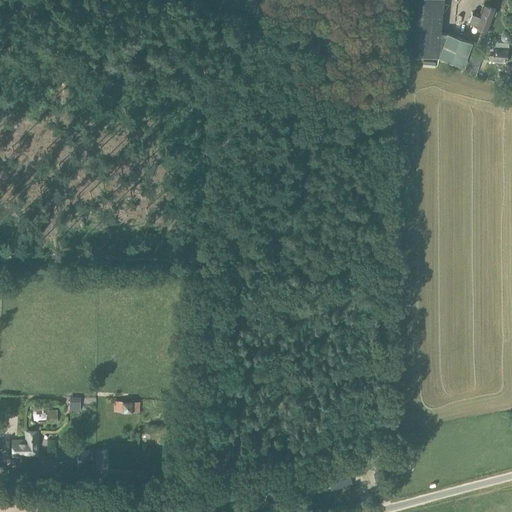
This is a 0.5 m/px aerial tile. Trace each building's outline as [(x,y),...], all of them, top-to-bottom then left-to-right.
[(402,0),(399,34),(391,33),(391,50),(397,51),(397,52),(437,57),(462,67),(471,43),(447,33),(440,33),(443,0),(402,0)] [(470,15),(467,23),(481,28),(487,30),(493,15),(494,15),(496,11),(495,10),(495,9),(489,6),(489,5),(486,4),(485,5),(484,4),(480,13),(479,15),(472,12),(470,15)] [(489,55),(489,60),(492,60),(492,61),(507,61),(508,48),(493,47),(492,55),(489,55)] [(472,49),(464,72),(475,76),(483,54),(472,49)] [(66,408),(78,408),(79,399),(67,399),(66,408)] [(114,400),(114,410),(121,410),(121,411),(122,412),(131,412),(132,411),(139,411),(140,401),(133,401),(132,400),(122,400),(114,400)] [(43,418),(43,408),(32,407),(31,417),(43,418)] [(48,423),(57,423),(57,410),(48,410),(48,423)] [(13,439),(13,456),(38,455),(38,431),(26,431),(26,439),(13,439)] [(77,449),(55,449),(56,470),(78,469),(92,469),(92,449),(77,449)] [(346,468),(326,474),(331,490),(350,484),(352,483),(349,476),(355,474),(360,473),(357,463),(352,465),(346,466),(346,468)] [(40,502),(40,492),(40,491),(20,491),(20,503),(40,503),(40,502)] [(55,502),(55,496),(55,493),(55,492),(40,492),(40,502),(55,502)]
